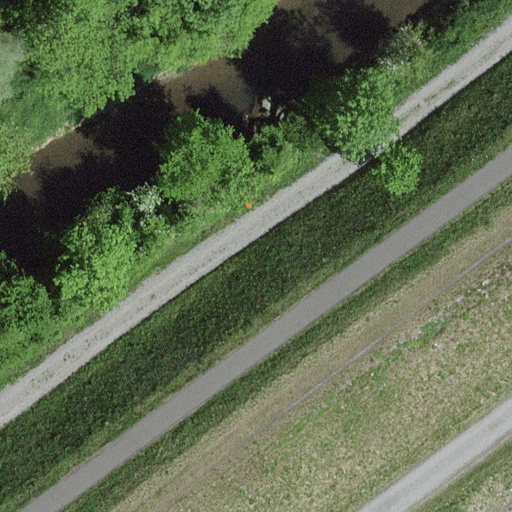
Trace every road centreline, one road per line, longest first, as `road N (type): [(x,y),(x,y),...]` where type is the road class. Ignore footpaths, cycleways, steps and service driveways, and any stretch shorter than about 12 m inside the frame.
road 1 (track): [(511,165),(38,511)]
road 2 (track): [(511,420),(389,511)]
